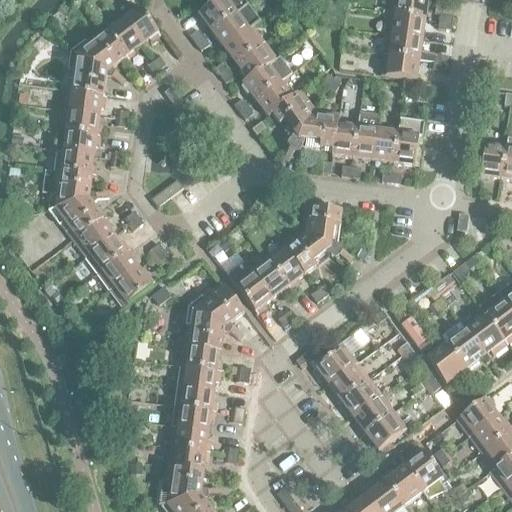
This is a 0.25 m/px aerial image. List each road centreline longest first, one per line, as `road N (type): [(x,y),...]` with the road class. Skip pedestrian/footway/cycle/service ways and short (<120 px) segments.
road 1 (residential): [(276,511),(259,489),(278,353),(433,243),(441,203)]
road 2 (residential): [(267,164),(183,227),(158,224),(136,194),(150,92),(195,61)]
road 3 (residential): [(441,203),(468,0)]
road 4 (residential): [(267,164),(283,186),(441,203)]
road 5 (residential): [(195,61),(267,164)]
